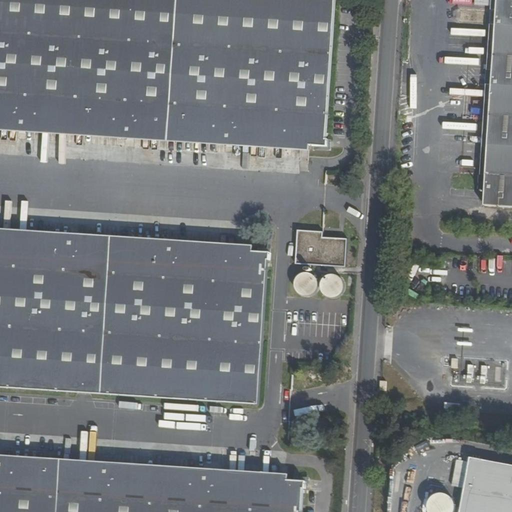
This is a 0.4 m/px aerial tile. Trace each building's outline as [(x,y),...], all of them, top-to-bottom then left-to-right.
[(0,0),(0,124),(311,139),(311,141),(327,142),(333,0),(0,0)] [(511,0),(496,0),(485,204),(511,205),(511,0)] [(296,262),(345,265),(347,238),(324,237),(324,230),(298,228),(296,262)] [(0,389),(258,402),(267,259),(250,258),(250,260),(0,245),(0,389)] [(0,511),(302,511),(304,489),(306,489),(306,481),(289,480),(289,474),(0,455),(0,511)] [(511,511),(511,465),(471,458),(461,511),(511,511)] [(447,494),(444,493),(440,493),(436,495),(433,497),(431,500),(429,504),(429,507),(429,511),(456,511),(457,509),(457,505),(456,501),(454,498),(451,496),(447,494)]
